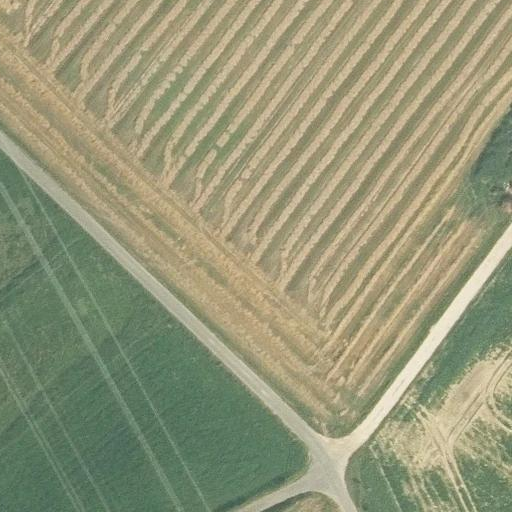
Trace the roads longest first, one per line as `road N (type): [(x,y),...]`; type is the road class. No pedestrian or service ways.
road 1 (track): [(333,468),(0,142)]
road 2 (track): [(511,231),(333,468)]
